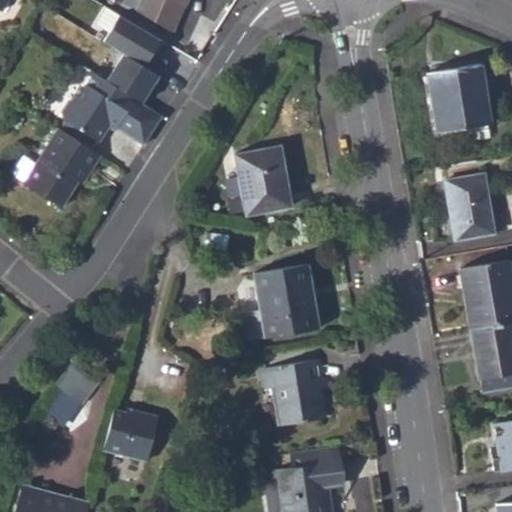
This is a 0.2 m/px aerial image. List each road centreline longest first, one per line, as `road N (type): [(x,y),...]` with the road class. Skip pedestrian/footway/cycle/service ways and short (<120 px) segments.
road 1 (tertiary): [(350,25),(425,511)]
road 2 (residential): [(62,313),(254,25),(285,0)]
